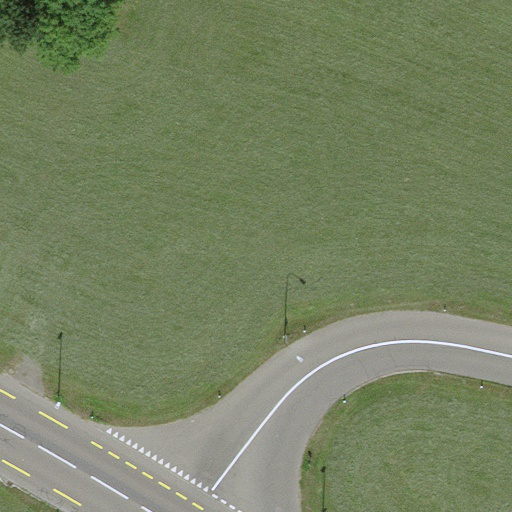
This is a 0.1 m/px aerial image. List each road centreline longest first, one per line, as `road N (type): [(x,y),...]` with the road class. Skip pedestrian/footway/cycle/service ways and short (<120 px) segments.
road 1 (track): [(76,29),(23,437)]
road 2 (tertiary): [(511,359),(421,344),(347,358),(290,399),(203,511)]
road 3 (primary): [(0,424),(151,511)]
